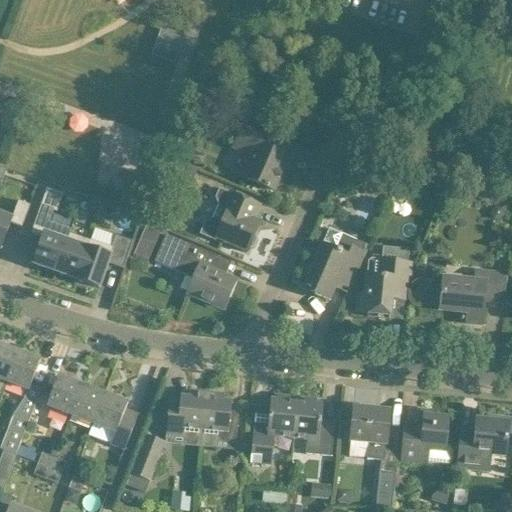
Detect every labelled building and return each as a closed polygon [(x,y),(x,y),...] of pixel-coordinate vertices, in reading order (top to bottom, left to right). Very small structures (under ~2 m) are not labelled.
[(437,7),(425,37),(434,41),(445,10),(437,7)] [(161,29),(152,56),(161,59),(164,52),(176,56),(183,37),(161,29)] [(288,157),(271,150),(264,147),(270,133),(244,122),(233,148),(251,156),(242,178),(273,192),(288,157)] [(169,127),(164,141),(175,145),(180,131),(169,127)] [(197,170),(181,164),(175,180),(191,186),(197,170)] [(349,164),(343,177),(356,183),(361,170),(349,164)] [(437,166),(432,178),(444,182),(449,170),(437,166)] [(377,176),(371,189),(384,195),(390,182),(377,176)] [(31,232),(31,234),(42,238),(33,265),(55,273),(70,230),(49,223),(53,212),(57,213),(63,194),(46,189),(45,193),(41,205),(31,232)] [(247,253),(256,232),(250,229),(260,206),(220,189),(216,198),(218,205),(224,207),(218,222),(212,219),(205,222),(200,233),(247,253)] [(11,219),(0,214),(0,249),(10,224),(21,228),(30,206),(18,201),(11,219)] [(493,208),(490,214),(493,221),(500,221),(504,215),(504,214),(508,212),(505,206),(501,209),(501,208),(493,208)] [(77,210),(73,222),(82,226),(86,213),(77,210)] [(144,226),(138,240),(154,247),(160,233),(150,229),(144,226)] [(70,230),(55,273),(76,280),(76,281),(77,281),(91,241),(90,240),(89,241),(70,234),(71,230),(70,230)] [(340,237),(341,235),(328,230),(323,243),(325,244),(324,246),(322,245),(304,285),(316,290),(314,295),(330,301),(340,277),(352,282),(367,247),(354,241),(353,243),(340,237)] [(167,235),(155,263),(179,274),(194,280),(188,294),(223,309),(235,282),(220,276),(211,272),(218,257),(191,246),(167,235)] [(91,241),(77,281),(99,289),(108,262),(123,267),(133,243),(116,237),(112,248),(91,241)] [(410,264),(381,261),(371,260),(368,263),(364,295),(358,295),(357,313),(389,317),(391,300),(404,301),(407,277),(408,277),(410,264)] [(441,278),(438,311),(466,314),(465,324),(481,326),(484,301),(503,303),(506,276),(476,273),(475,282),(460,280),(460,277),(444,276),(444,279),(441,278)] [(0,379),(5,382),(17,353),(0,346),(0,379)] [(17,353),(5,382),(28,390),(39,362),(17,353)] [(46,407),(70,416),(81,386),(58,377),(46,407)] [(81,386),(70,416),(93,425),(104,395),(81,386)] [(182,428),(203,430),(207,394),(189,392),(188,398),(180,397),(179,407),(168,406),(165,436),(181,437),(182,428)] [(207,394),(203,430),(219,431),(218,437),(223,443),(236,444),(239,413),(230,412),(231,402),(223,401),(224,395),(207,394)] [(115,399),(104,395),(93,425),(114,433),(110,444),(124,450),(137,416),(124,411),(127,404),(124,403),(125,400),(116,396),(115,399)] [(250,458),(249,465),(264,466),(271,460),(273,443),(279,443),(279,437),(293,439),(297,403),(289,402),(290,398),(277,397),(277,401),(270,400),(270,408),(268,422),(255,421),(256,416),(257,416),(257,415),(255,415),(251,448),(250,457),(250,458)] [(297,403),(293,439),(307,440),(305,454),(331,457),(334,423),(332,423),(332,424),(333,424),(333,429),(320,427),(322,405),(316,404),(316,401),(304,399),(303,403),(297,403)] [(349,443),(368,445),(367,460),(383,462),(385,447),(389,412),(353,409),(349,443)] [(403,424),(399,463),(428,466),(428,463),(449,465),(452,463),(453,449),(450,446),(446,446),(449,418),(431,416),(431,413),(418,412),(417,426),(416,430),(404,429),(405,425),(403,424)] [(0,449),(0,450),(4,451),(15,456),(19,446),(28,422),(13,416),(0,449)] [(511,419),(487,417),(487,422),(475,420),(473,436),(459,435),(455,469),(489,472),(491,456),(504,458),(506,439),(511,439),(511,425),(511,419)] [(150,482),(165,443),(146,436),(130,475),(150,482)] [(15,456),(16,456),(32,462),(36,453),(19,446),(15,456)] [(232,465),(246,466),(247,451),(233,450),(232,465)] [(0,490),(2,491),(16,456),(15,456),(4,451),(0,462),(0,490)] [(41,453),(36,464),(48,468),(52,458),(41,453)] [(52,458),(48,468),(60,473),(64,462),(52,458)] [(32,474),(44,479),(48,468),(36,464),(32,474)] [(48,468),(44,479),(55,484),(60,473),(48,468)] [(391,510),(395,474),(379,473),(376,509),(391,510)] [(80,494),(84,483),(72,478),(68,490),(80,494)] [(285,508),(286,492),(263,490),(261,506),(285,508)] [(184,493),(172,492),(170,510),(188,511),(190,497),(184,497),(184,493)] [(496,501),(495,511),(510,511),(511,502),(496,501)]
